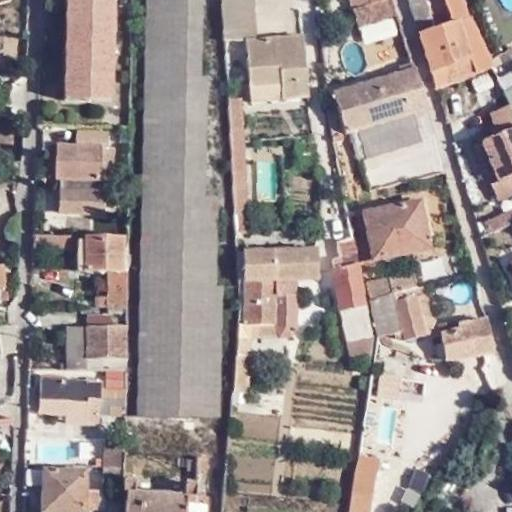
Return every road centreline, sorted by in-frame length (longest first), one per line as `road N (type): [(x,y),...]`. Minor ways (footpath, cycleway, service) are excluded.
road 1 (residential): [(12,511),(35,0)]
road 2 (residential): [(511,368),(476,278),(395,0)]
